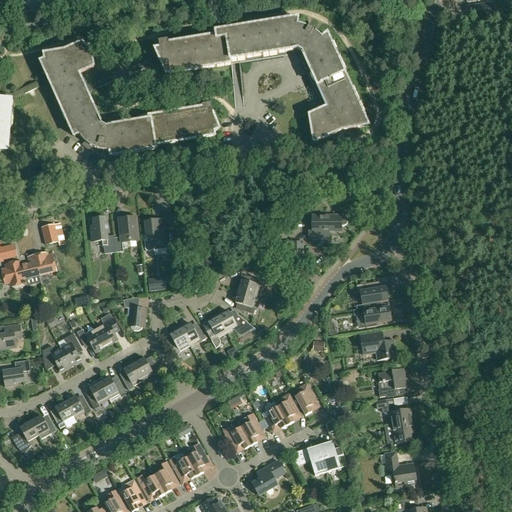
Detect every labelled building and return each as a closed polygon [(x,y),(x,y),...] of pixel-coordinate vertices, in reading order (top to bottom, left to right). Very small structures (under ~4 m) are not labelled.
[(362,127),(361,122),(366,120),(366,119),(331,42),(328,43),(324,38),(323,39),(321,37),(320,36),(318,34),(316,33),(314,31),(313,31),(312,30),(311,29),(310,29),(309,29),(308,28),(305,27),(303,26),(300,26),(299,26),(298,25),(298,19),(215,32),(168,40),(158,42),(159,46),(160,49),(162,49),(163,53),(159,55),(158,56),(166,75),(231,64),(231,61),(287,52),(288,52),(296,50),(301,53),(305,61),(305,62),(327,108),(324,109),(322,110),(312,114),(309,116),(312,136),(318,135),(320,140),(341,131),(362,127)] [(94,148),(95,149),(96,149),(98,150),(99,150),(101,151),(102,151),(104,151),(107,151),(110,152),(111,157),(156,149),(155,146),(215,136),(214,131),(219,129),(213,115),(211,103),(202,105),(202,107),(141,117),(141,121),(109,126),(106,127),(101,124),(79,74),(94,67),(90,47),(85,48),(83,43),(65,51),(44,55),(45,60),(40,62),(47,77),(29,85),(31,90),(49,82),(74,137),(78,135),(81,138),(82,139),(83,140),(85,143),(87,144),(89,145),(90,146),(94,148)] [(0,149),(7,149),(10,99),(31,90),(29,85),(10,93),(0,92),(0,149)] [(312,216),(312,220),(312,233),(323,233),(323,232),(342,232),(342,227),(344,227),(346,225),(347,222),(346,218),(344,217),(342,217),(342,216),(312,216)] [(108,237),(106,218),(93,220),(94,227),(91,227),(92,242),(101,241),(102,248),(103,248),(104,255),(116,254),(114,239),(114,236),(108,237)] [(136,219),(129,219),(119,220),(121,238),(114,239),(116,254),(123,253),(123,249),(128,249),(129,247),(130,245),(130,241),(138,240),(136,219)] [(167,245),(165,225),(164,220),(145,222),(147,241),(144,241),(145,250),(147,251),(154,251),(155,248),(155,247),(167,245)] [(56,227),(45,229),(49,247),(60,244),(56,227)] [(204,242),(197,250),(199,252),(187,264),(193,270),(207,256),(206,255),(212,249),(204,242)] [(290,258),(290,262),(303,262),(302,243),(290,243),(290,258)] [(48,253),(36,256),(35,256),(38,267),(37,267),(39,276),(57,272),(52,255),(48,255),(48,253)] [(20,262),(19,262),(20,266),(24,284),(25,284),(24,280),(39,276),(37,267),(38,267),(35,256),(28,258),(30,264),(21,266),(20,262)] [(64,283),(82,278),(77,259),(58,265),(64,283)] [(11,287),(24,284),(20,266),(19,262),(6,266),(7,270),(2,271),(2,273),(0,274),(0,281),(2,282),(4,282),(5,285),(10,283),(11,287)] [(238,285),(236,291),(256,297),(259,286),(261,287),(263,281),(249,277),(248,283),(242,281),(241,286),(238,285)] [(148,280),(149,292),(167,291),(166,278),(148,280)] [(370,284),(367,285),(354,287),(356,294),(358,294),(361,306),(361,307),(376,304),(375,304),(386,302),(384,289),(373,291),(371,289),(370,284)] [(241,305),(240,311),(253,315),(255,309),(253,309),(256,297),(236,291),(235,298),(237,299),(236,304),(241,305)] [(79,306),(92,304),(90,298),(78,300),(79,306)] [(142,330),(142,328),(144,328),(146,310),(138,310),(139,298),(123,301),(124,307),(126,309),(131,309),(129,327),(131,327),(131,329),(134,331),(138,332),(142,330)] [(356,317),(362,316),(365,330),(376,327),(375,325),(390,322),(387,309),(378,310),(376,309),(376,304),(361,307),(361,306),(354,308),(356,317)] [(223,313),(218,316),(228,334),(233,330),(242,336),(251,331),(253,329),(255,330),(255,329),(237,314),(231,317),(229,312),(224,315),(223,313)] [(104,325),(97,329),(107,347),(118,341),(111,330),(117,327),(110,315),(101,320),(104,325)] [(46,319),(49,324),(55,320),(52,316),(46,319)] [(220,340),(219,338),(228,334),(218,316),(212,319),(213,321),(208,324),(209,325),(204,328),(216,349),(219,347),(220,344),(220,342),(220,340)] [(185,325),(179,328),(189,346),(200,340),(201,342),(206,339),(200,329),(195,331),(191,325),(186,327),(185,325)] [(0,350),(16,348),(15,339),(22,338),(20,326),(4,328),(5,335),(0,336),(0,350)] [(168,344),(175,356),(180,354),(179,352),(189,346),(179,328),(174,331),(175,334),(170,336),(173,341),(168,344)] [(89,342),(95,353),(107,347),(97,329),(85,336),(82,330),(77,333),(84,345),(89,342)] [(363,354),(377,352),(378,361),(395,359),(393,341),(386,342),(384,340),(383,334),(360,337),(363,354)] [(67,346),(61,349),(71,367),(81,362),(75,350),(80,347),(73,335),(64,340),(67,346)] [(325,343),(313,342),(313,352),(324,353),(325,343)] [(55,362),(61,372),(71,367),(61,349),(55,353),(51,347),(42,352),(45,368),(55,362)] [(223,353),(218,356),(221,362),(226,358),(223,353)] [(216,355),(210,358),(215,366),(221,363),(216,355)] [(144,359),(134,365),(143,381),(153,375),(154,377),(159,374),(153,363),(148,366),(144,359)] [(5,388),(14,387),(14,384),(25,382),(23,372),(30,371),(28,361),(15,363),(16,370),(3,372),(5,388)] [(123,380),(129,391),(134,388),(133,387),(143,381),(134,365),(124,371),(128,377),(123,380)] [(380,383),(379,383),(380,391),(379,391),(380,397),(380,398),(385,397),(387,399),(396,397),(395,391),(406,389),(403,370),(392,371),(392,373),(379,375),(380,383)] [(350,384),(350,383),(349,382),(349,381),(347,379),(346,379),(345,378),(343,378),(342,378),(340,378),(339,379),(338,380),(337,381),(337,382),(336,384),(336,385),(337,387),(338,388),(338,389),(339,390),(340,391),(342,391),(343,391),(345,391),(346,390),(347,389),(349,388),(349,387),(350,386),(350,384)] [(110,379),(100,384),(109,400),(119,394),(120,396),(125,393),(119,382),(114,385),(110,379)] [(88,399),(94,410),(100,407),(99,406),(109,400),(100,384),(90,390),(94,396),(88,399)] [(310,411),(319,405),(307,384),(297,390),(300,395),(295,398),(305,416),(312,413),(310,411)] [(282,405),(277,407),(288,426),(294,423),(293,420),(302,415),(290,394),(279,400),(282,405)] [(76,398),(66,403),(75,419),(85,413),(86,415),(91,412),(85,401),(80,404),(76,398)] [(388,415),(390,415),(392,425),(412,422),(410,410),(396,412),(394,399),(385,401),(386,401),(376,403),(377,409),(384,408),(385,413),(388,415)] [(237,408),(233,402),(228,405),(232,410),(237,408)] [(59,416),(54,419),(60,430),(65,427),(66,426),(67,429),(77,423),(74,419),(75,419),(66,403),(56,409),(59,416)] [(239,413),(246,408),(244,404),(236,408),(239,413)] [(266,427),(268,426),(271,432),(280,427),(282,430),(288,426),(277,407),(267,413),(269,416),(264,419),(265,422),(263,423),(266,427)] [(338,409),(330,413),(334,420),(340,417),(338,409)] [(247,417),(238,423),(241,428),(251,447),(257,443),(256,441),(265,436),(253,414),(247,417)] [(41,440),(51,434),(57,431),(51,421),(49,417),(44,420),(42,417),(37,419),(36,417),(30,420),(39,436),(41,440)] [(340,417),(334,420),(326,425),(329,433),(342,429),(340,417)] [(32,452),(28,450),(31,446),(28,442),(39,436),(30,420),(23,424),(25,426),(20,429),(22,433),(12,439),(17,448),(24,455),(24,454),(28,457),(32,452)] [(391,450),(412,447),(411,440),(400,442),(399,436),(414,434),(412,422),(392,425),(384,426),(387,444),(390,444),(391,450)] [(233,426),(223,431),(235,453),(244,448),(245,450),(251,447),(241,428),(236,431),(233,426)] [(340,469),(337,458),(343,456),(341,449),(335,451),(332,442),(320,446),(328,473),(340,469)] [(194,447),(197,453),(187,458),(198,477),(203,473),(202,471),(211,466),(199,444),(194,447)] [(315,476),(328,473),(320,446),(307,450),(308,452),(304,454),(303,451),(295,454),(301,465),(306,462),(306,461),(310,459),(315,476)] [(407,488),(407,487),(417,485),(414,464),(398,467),(396,453),(384,455),(386,466),(385,467),(386,475),(393,474),(396,489),(407,488)] [(125,461),(128,466),(134,463),(131,458),(125,461)] [(191,480),(198,477),(187,458),(178,463),(175,458),(169,461),(181,483),(190,478),(191,480)] [(164,471),(155,476),(165,495),(171,491),(170,489),(179,484),(167,462),(161,465),(164,471)] [(259,497),(266,493),(267,494),(269,496),(271,496),(273,495),(273,493),(273,491),(272,489),(278,486),(274,480),(285,474),(278,462),(257,474),(260,480),(252,484),(259,497)] [(104,480),(108,477),(105,469),(100,473),(104,480)] [(142,476),(137,479),(149,501),(158,496),(159,498),(165,495),(155,476),(145,481),(142,476)] [(137,507),(146,502),(134,481),(124,486),(127,492),(122,494),(131,511),(134,511),(138,510),(137,507)] [(117,490),(102,499),(108,511),(128,511),(129,511),(121,498),(117,490)] [(205,511),(225,511),(221,503),(215,506),(212,499),(202,505),(205,511)] [(426,511),(426,509),(414,511),(413,506),(419,505),(418,499),(401,501),(403,511),(426,511)]
